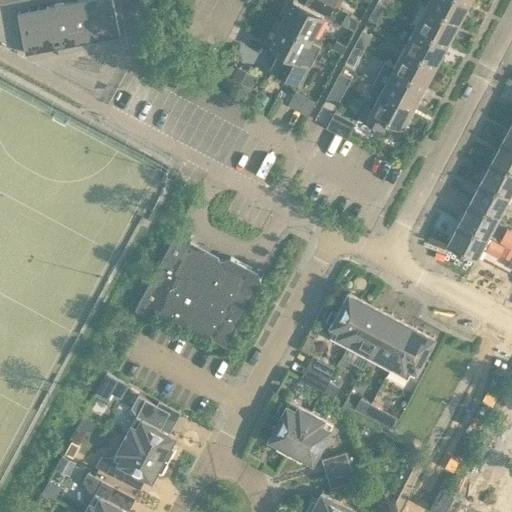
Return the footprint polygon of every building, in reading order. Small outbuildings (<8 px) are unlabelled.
[(77,0),(17,12),(20,24),(25,53),(120,35),(112,0),(77,0)] [(295,0),(293,0),(282,21),(312,38),(324,15),(328,18),(334,7),(320,0),(306,0),(304,4),(295,0)] [(378,0),(377,3),(386,9),(390,0),(378,0)] [(429,0),(428,3),(460,20),(471,0),(429,0)] [(386,9),(377,3),(368,19),(378,24),(386,9)] [(449,42),(460,20),(428,3),(416,24),(449,42)] [(269,45),(280,51),(270,69),(300,85),(321,46),(310,40),(312,38),(282,21),(269,45)] [(437,63),(449,42),(416,24),(405,46),(437,63)] [(354,45),(364,51),(371,37),(362,31),(354,45)] [(331,48),(342,54),(346,46),(335,40),(331,48)] [(364,51),(354,45),(347,60),(356,65),(364,51)] [(394,66),(426,84),(437,63),(405,46),(394,66)] [(385,62),(374,83),(374,84),(415,105),(426,84),(394,66),(385,62)] [(249,87),(255,76),(237,67),(231,78),(249,87)] [(349,77),(340,72),(335,81),(330,91),(325,99),(335,104),(341,93),(349,77)] [(364,104),(357,116),(383,130),(389,119),(403,127),(415,105),(374,84),(369,93),(370,97),(372,98),(367,106),(364,104)] [(297,88),(289,103),(311,114),(319,99),(297,88)] [(337,109),(328,126),(350,137),(358,120),(337,109)] [(493,157),(511,167),(511,140),(504,136),(493,157)] [(511,167),(493,157),(482,178),(511,194),(511,191),(511,167)] [(471,199),(500,215),(511,194),(482,178),(471,199)] [(460,220),(489,235),(500,215),(471,199),(460,220)] [(460,220),(448,242),(477,257),(489,235),(460,220)] [(153,318),(158,309),(225,345),(260,280),(248,273),(251,268),(231,258),(231,257),(214,263),(197,254),(195,248),(188,244),(191,237),(177,229),(134,308),(153,318)] [(500,255),(511,261),(511,258),(511,249),(505,246),(500,255)] [(349,341),(370,303),(349,292),(337,314),(332,311),(326,322),(331,325),(329,330),(349,341)] [(349,341),(370,352),(390,314),(370,303),(349,341)] [(390,363),(411,325),(390,314),(370,352),(390,363)] [(418,371),(432,343),(435,338),(411,325),(390,363),(411,374),(414,369),(418,371)] [(307,367),(329,379),(335,367),(313,355),(307,367)] [(329,379),(307,367),(300,379),(323,391),(329,379)] [(96,392),(119,403),(130,383),(107,371),(96,392)] [(329,379),(323,391),(334,397),(341,385),(329,379)] [(138,413),(125,437),(169,460),(176,447),(171,445),(175,436),(170,433),(181,412),(159,401),(157,405),(139,395),(133,405),(138,413)] [(364,413),(369,402),(360,397),(354,408),(364,413)] [(289,455),(312,411),(290,400),(287,405),(282,402),(276,413),(282,415),(270,438),(278,443),(276,448),(289,455)] [(369,402),(364,413),(376,419),(381,409),(369,402)] [(301,462),(304,457),(313,461),(316,456),(334,423),(312,411),(289,455),(301,462)] [(140,489),(147,477),(152,479),(157,470),(162,473),(169,460),(125,437),(113,458),(112,458),(100,458),(95,467),(140,489)] [(70,440),(63,452),(71,457),(78,445),(70,440)] [(322,459),(327,474),(351,466),(346,452),(322,459)] [(75,462),(62,455),(55,468),(69,474),(75,462)] [(355,481),(351,466),(327,474),(331,488),(355,481)] [(94,493),(84,511),(131,511),(129,510),(136,498),(88,472),(83,482),(90,491),(94,493)] [(60,486),(49,480),(43,491),(55,497),(60,486)] [(431,507),(430,508),(437,511),(445,511),(454,495),(450,493),(441,488),(431,507)] [(312,498),(306,510),(308,511),(360,511),(328,494),(322,491),(317,500),(312,498)]
